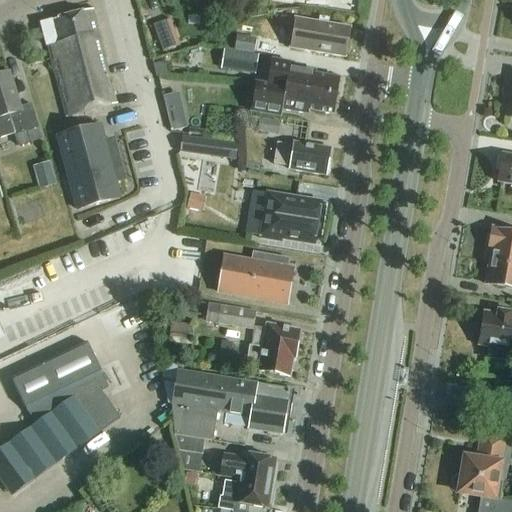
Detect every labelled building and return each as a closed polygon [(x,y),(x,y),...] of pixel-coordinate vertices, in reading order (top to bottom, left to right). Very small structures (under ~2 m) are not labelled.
[(65,120),(116,106),(91,12),(80,15),(59,21),(40,26),(46,49),(47,49),(65,120)] [(345,60),(350,30),(294,21),(289,50),(345,60)] [(162,53),(175,48),(165,22),(152,27),(162,53)] [(253,56),(256,40),(235,37),(233,53),(253,56)] [(257,57),(223,51),(220,70),(254,76),(257,57)] [(29,68),(43,65),(40,53),(26,56),(29,68)] [(266,88),(336,99),(339,80),(314,76),(314,73),(288,68),(287,74),(269,71),(266,88)] [(0,77),(0,139),(14,135),(19,149),(41,142),(37,131),(38,130),(30,105),(20,109),(9,74),(0,77)] [(336,99),(266,88),(256,86),(251,114),(279,119),(280,112),(307,117),(307,113),(332,117),(333,113),(336,111),(337,106),(335,103),(336,99)] [(182,92),(165,94),(171,130),(187,127),(182,92)] [(278,137),(280,123),(258,120),(256,134),(278,137)] [(99,126),(57,138),(77,211),(119,200),(114,182),(122,180),(112,141),(104,144),(99,126)] [(210,140),(208,156),(235,160),(237,143),(210,140)] [(324,178),(329,151),(293,145),(293,149),(277,146),(274,165),(289,168),(289,172),(324,178)] [(511,158),(501,156),(496,184),(511,187),(511,158)] [(32,168),(39,191),(56,186),(49,163),(32,168)] [(189,195),(186,211),(201,214),(204,198),(189,195)] [(259,240),(281,244),(281,241),(313,247),(320,204),(266,195),(263,214),(259,240)] [(487,250),(492,251),(489,265),(507,268),(507,264),(511,264),(511,234),(490,231),(487,250)] [(287,306),(292,271),(286,270),(287,261),(252,255),(250,264),(223,260),(217,295),(287,306)] [(507,268),(489,265),(486,287),(511,291),(511,264),(507,264),(507,268)] [(205,325),(252,332),(256,313),(208,305),(205,325)] [(478,346),(478,347),(489,349),(488,360),(504,362),(506,352),(511,352),(511,315),(511,314),(497,312),(496,316),(483,314),(481,331),(478,332),(475,335),(475,338),(475,341),(477,344),(478,346)] [(190,327),(171,324),(169,335),(188,337),(190,327)] [(294,360),(299,333),(265,327),(261,351),(249,349),(246,364),(259,367),(258,373),(289,379),(289,375),(293,373),(294,367),(291,365),(292,360),(294,360)] [(0,478),(13,496),(79,449),(119,419),(101,394),(108,389),(85,344),(10,380),(26,414),(29,412),(37,424),(0,450),(0,478)] [(208,358),(207,364),(218,365),(219,354),(213,353),(208,358)] [(170,407),(173,436),(174,437),(203,442),(203,441),(211,443),(215,420),(227,422),(226,426),(247,429),(247,431),(282,436),(287,404),(290,391),(176,373),(177,367),(159,364),(168,406),(170,407)] [(174,437),(173,436),(178,452),(201,456),(203,442),(174,437)] [(511,511),(511,502),(499,500),(508,449),(509,441),(481,437),(478,456),(475,456),(475,462),(464,460),(461,476),(457,477),(454,479),(452,482),(452,485),(453,488),(455,491),(459,492),(458,495),(480,498),(477,511),(511,511)] [(223,457),(219,478),(270,486),(272,476),(275,477),(277,467),(274,466),(274,462),(242,456),(241,460),(223,457)] [(186,485),(196,487),(198,476),(188,474),(186,485)] [(235,511),(236,506),(266,511),(267,506),(270,507),(272,497),(269,496),(270,486),(219,478),(219,479),(238,482),(237,487),(224,484),(220,511),(235,511)]
